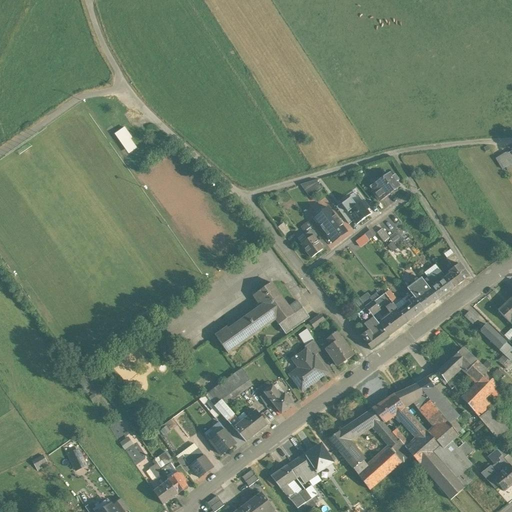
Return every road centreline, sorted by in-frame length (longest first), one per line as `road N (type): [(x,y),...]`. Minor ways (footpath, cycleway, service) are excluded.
road 1 (residential): [(511,140),(391,153),(243,198)]
road 2 (track): [(243,198),(125,88),(82,0)]
road 3 (residential): [(373,363),(184,511)]
road 4 (residential): [(373,363),(243,198)]
road 5 (residential): [(511,265),(373,363)]
road 6 (track): [(125,88),(80,96),(0,151)]
